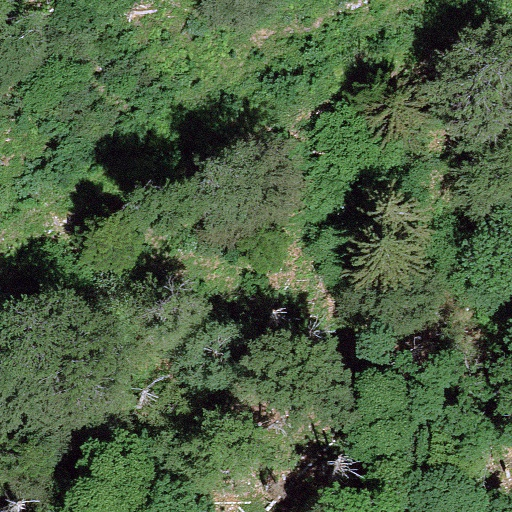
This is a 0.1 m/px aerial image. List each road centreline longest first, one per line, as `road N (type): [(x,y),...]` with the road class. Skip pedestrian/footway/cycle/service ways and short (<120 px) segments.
road 1 (track): [(474,0),(208,107),(0,237)]
road 2 (track): [(388,511),(511,341)]
